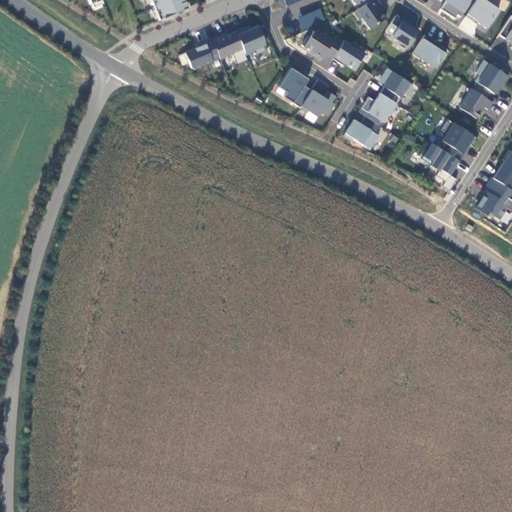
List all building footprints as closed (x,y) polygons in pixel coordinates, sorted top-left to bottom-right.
[(187,8),(183,0),(149,0),(159,21),(187,8)] [(377,0),(370,0),(360,8),(353,13),(359,20),(362,18),(370,30),(385,19),(379,10),(376,6),(380,3),(377,0)] [(439,0),(441,1),(441,0),(444,0),(446,1),(440,9),(454,19),(457,15),(461,17),(471,0),(439,0)] [(487,0),(475,0),(465,17),(472,21),(474,19),(478,22),(478,23),(486,28),(499,8),(487,0)] [(297,17),(302,30),(325,21),(321,8),(297,17)] [(402,20),(395,16),(385,31),(392,35),(391,37),(408,47),(418,32),(413,28),(409,26),(410,24),(407,22),(403,19),(402,20)] [(240,29),(235,31),(243,49),(245,55),(254,51),(253,49),(265,44),(258,27),(245,33),(243,28),(240,29)] [(220,59),(243,49),(235,31),(228,34),(220,38),(219,36),(211,39),(219,59),(220,59)] [(207,32),(196,37),(199,44),(210,39),(207,32)] [(436,68),(447,50),(431,39),(424,35),(412,54),(419,59),(420,58),(436,68)] [(219,59),(211,39),(203,42),(196,46),(197,48),(184,53),(191,68),(194,70),(219,59)] [(344,40),(331,59),(339,64),(342,66),(344,63),(354,70),(365,53),(344,40)] [(473,90),(485,98),(490,91),(494,94),(501,84),(502,85),(507,76),(495,68),(483,61),(475,73),(479,75),(475,82),(477,83),(473,90)] [(304,86),(308,79),(298,73),(290,68),(278,87),(286,92),(283,97),(300,108),(311,91),(304,86)] [(383,87),(379,93),(396,104),(403,94),(405,95),(412,85),(386,68),(382,75),(380,79),(382,80),(379,84),(383,87)] [(365,83),(370,73),(363,70),(358,79),(365,83)] [(488,110),(492,103),(485,98),(473,90),(471,89),(459,108),(476,119),(480,113),(484,107),(488,110)] [(311,90),(311,91),(300,108),(307,113),(308,111),(317,117),(320,112),(327,117),(334,105),(331,103),(335,97),(327,91),(323,98),(319,95),(311,90)] [(383,123),(389,113),(391,114),(397,105),(396,104),(379,93),(374,101),(368,97),(365,101),(361,108),(383,123)] [(370,150),(379,136),(374,133),(379,126),(364,117),(360,124),(353,120),(350,125),(343,136),(351,141),(353,139),(370,150)] [(440,149),(459,161),(467,149),(465,147),(468,143),(472,146),(477,139),(447,119),(440,130),(446,134),(442,141),(444,143),(440,149)] [(449,176),(459,161),(431,143),(421,159),(430,165),(440,171),(441,169),(449,175),(449,176)] [(498,169),(492,178),(508,189),(511,182),(511,152),(508,150),(502,160),(504,161),(498,169)] [(511,200),(506,196),(510,190),(508,189),(492,178),(491,178),(487,184),(483,190),(485,192),(481,198),(474,209),(486,216),(488,212),(499,219),(506,208),(510,211),(511,207),(511,200)]
